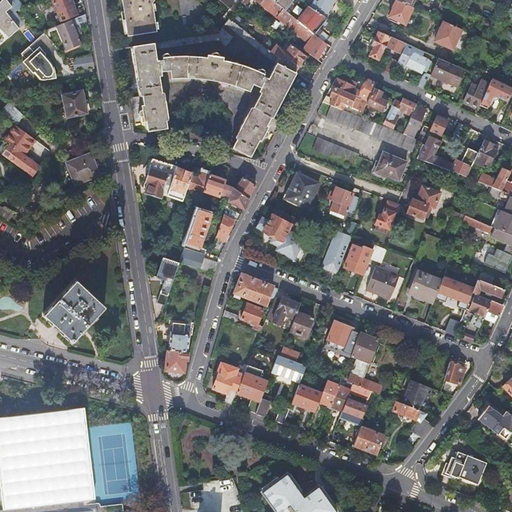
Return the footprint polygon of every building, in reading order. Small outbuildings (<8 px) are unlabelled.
[(17,13),(25,8),(24,7),(18,0),(15,0),(10,4),(8,6),(16,15),(17,13)] [(49,0),(51,4),(58,23),(77,15),(70,0),(49,0)] [(153,0),(121,0),(123,13),(121,13),(123,36),(156,32),(152,2),(153,0)] [(217,0),(234,14),(238,8),(242,3),(244,0),(217,0)] [(244,0),(242,3),(246,7),(251,1),(306,43),(301,49),(316,60),(326,43),(313,33),(299,22),(286,12),(269,0),(244,0)] [(337,0),(314,0),(310,9),(317,14),(323,19),(325,19),(326,18),(327,19),(337,0)] [(405,25),(413,8),(409,6),(396,0),(388,18),(405,25)] [(299,22),(313,33),(323,19),(317,14),(310,9),(299,22)] [(80,32),(88,29),(86,15),(57,27),(64,44),(65,46),(66,46),(68,49),(80,45),(77,36),(80,32)] [(462,29),(444,21),(435,42),(453,50),(462,29)] [(267,22),(264,26),(277,35),(280,31),(267,22)] [(253,45),(225,25),(221,30),(273,66),(268,75),(264,73),(264,70),(263,69),(261,68),(260,67),(258,68),(257,69),(256,70),(223,59),(224,56),(219,55),(217,52),(215,51),(212,52),(211,53),(210,54),(206,53),(205,57),(188,56),(168,57),(167,54),(164,53),(163,53),(161,53),(159,55),(159,57),(160,60),(154,62),(152,51),(183,46),(198,44),(203,43),(207,43),(211,44),(223,52),(229,44),(217,36),(131,48),(140,104),(138,105),(138,110),(137,110),(136,111),(135,112),(135,115),(137,117),(140,118),(141,124),(143,124),(145,133),(165,130),(163,120),(166,120),(163,101),(161,101),(157,78),(160,78),(159,73),(168,71),(169,79),(180,78),(190,78),(211,79),(232,84),(248,91),(252,83),(259,87),(257,91),(259,92),(247,116),(245,115),(237,130),(239,131),(231,147),(248,156),(257,140),(260,141),(262,138),(263,138),(265,138),(266,138),(267,136),(268,135),(268,134),(267,132),(265,130),(267,126),(265,125),(269,117),(271,118),(295,73),(294,72),(278,62),(253,45)] [(378,30),(374,37),(384,44),(383,45),(399,53),(405,42),(378,30)] [(55,48),(44,34),(19,56),(24,61),(21,63),(32,75),(33,74),(38,80),(37,81),(39,81),(42,81),(47,81),(56,79),(56,75),(55,73),(54,69),(52,65),(49,61),(50,60),(48,57),(56,50),(54,48),(55,48)] [(384,44),(374,37),(373,39),(371,38),(368,44),(370,45),(369,47),(371,48),(366,57),(374,62),(381,49),(383,45),(384,44)] [(396,61),(394,64),(403,68),(404,64),(420,71),(421,69),(424,70),(426,67),(429,61),(426,60),(427,58),(421,55),(423,50),(405,42),(399,53),(396,61)] [(290,44),(278,62),(294,72),(305,55),(290,44)] [(455,85),(463,68),(437,56),(429,73),(455,85)] [(389,57),(382,71),(389,74),(396,61),(389,57)] [(92,58),(76,61),(78,72),(94,69),(92,58)] [(423,87),(429,73),(425,71),(423,72),(417,84),(423,87)] [(476,106),(492,76),(485,73),(482,80),(481,79),(476,88),(469,84),(462,98),(476,106)] [(336,79),(332,85),(351,94),(352,92),(355,94),(357,90),(354,89),(356,84),(351,81),(348,85),(336,79)] [(511,89),(490,79),(481,99),(479,105),(487,108),(488,105),(490,104),(492,100),(493,101),(498,99),(499,97),(506,100),(511,89)] [(351,94),(361,99),(366,102),(372,88),(375,84),(367,80),(361,93),(357,90),(355,94),(352,92),(351,94)] [(326,97),(322,103),(331,106),(341,110),(345,102),(362,110),(365,104),(366,102),(361,99),(360,101),(334,88),(329,99),(326,97)] [(372,88),(366,102),(365,104),(380,111),(385,101),(378,97),(381,92),(372,88)] [(84,90),(63,94),(67,116),(87,113),(84,90)] [(394,100),(384,123),(393,127),(401,111),(397,110),(400,103),(394,100)] [(380,111),(385,114),(390,103),(385,101),(380,111)] [(341,110),(331,106),(326,118),(414,152),(420,139),(417,138),(413,137),(402,133),(393,129),(380,124),(363,118),(359,117),(341,110)] [(414,106),(402,133),(413,137),(424,110),(414,106)] [(435,116),(428,131),(440,136),(446,121),(435,116)] [(88,121),(77,125),(81,135),(91,131),(88,121)] [(22,133),(11,124),(0,139),(0,153),(33,176),(39,166),(25,156),(34,141),(22,133)] [(22,133),(34,141),(39,134),(28,126),(22,133)] [(421,128),(417,138),(420,139),(424,141),(428,131),(421,128)] [(317,138),(312,150),(354,166),(359,154),(317,138)] [(423,144),(417,157),(449,169),(451,170),(453,164),(442,160),(443,158),(439,149),(437,148),(440,143),(428,139),(426,145),(423,144)] [(477,155),(473,165),(482,169),(483,165),(488,167),(495,152),(490,150),(492,145),(483,141),(477,155)] [(471,165),(473,166),(473,165),(477,155),(467,150),(462,162),(457,160),(452,170),(467,176),(471,165)] [(383,152),(376,170),(399,179),(406,161),(383,152)] [(90,155),(67,163),(74,184),(98,177),(90,155)] [(146,192),(166,199),(170,189),(172,181),(174,176),(149,168),(146,178),(150,180),(146,192)] [(192,174),(176,168),(174,176),(172,181),(170,189),(185,194),(192,174)] [(208,175),(209,172),(201,169),(198,178),(194,176),(190,189),(202,193),(203,192),(208,175)] [(481,174),(478,181),(488,185),(502,190),(507,180),(510,172),(504,169),(498,181),(481,174)] [(298,172),(288,198),(310,207),(320,181),(298,172)] [(208,175),(203,192),(219,197),(225,180),(208,175)] [(254,186),(242,178),(235,190),(247,197),(254,186)] [(507,180),(502,190),(510,194),(511,194),(511,180),(511,182),(507,180)] [(408,198),(405,205),(408,206),(406,213),(421,219),(426,207),(433,210),(439,193),(421,185),(415,200),(408,198)] [(352,213),(358,198),(351,195),(351,194),(334,187),(331,193),(327,192),(325,198),(332,201),(329,209),(344,215),(346,211),(352,213)] [(235,190),(231,188),(227,199),(244,210),(250,199),(247,197),(235,190)] [(463,194),(457,192),(450,209),(453,210),(456,212),(463,194)] [(511,194),(510,194),(503,211),(511,214),(511,194)] [(373,224),(376,226),(374,230),(384,234),(386,230),(388,230),(393,215),(397,216),(400,207),(387,201),(380,216),(377,215),(373,224)] [(0,206),(0,215),(9,221),(14,214),(0,206)] [(223,215),(238,222),(241,215),(226,206),(224,212),(223,215)] [(501,210),(496,208),(488,226),(493,228),(501,210)] [(197,210),(188,236),(186,243),(186,244),(198,248),(209,215),(197,210)] [(456,212),(453,210),(451,216),(461,220),(463,215),(456,212)] [(511,214),(503,211),(501,210),(493,228),(510,235),(511,236),(511,214)] [(261,218),(256,228),(262,231),(275,237),(273,242),(280,245),(277,250),(293,258),(299,246),(300,247),(301,245),(300,244),(301,241),(286,233),(289,227),(291,228),(294,221),(284,216),(282,220),(270,214),(268,220),(267,219),(266,221),(261,218)] [(463,215),(461,220),(470,224),(472,219),(463,215)] [(222,217),(221,220),(216,238),(224,241),(232,222),(222,217)] [(340,218),(336,230),(338,231),(343,233),(347,221),(340,218)] [(511,250),(511,236),(510,235),(493,228),(488,226),(487,225),(472,219),(470,224),(492,234),(490,237),(506,244),(505,247),(511,250)] [(349,222),(345,234),(352,236),(356,225),(349,222)] [(324,268),(339,273),(353,236),(352,236),(345,234),(343,233),(338,231),(337,231),(324,268)] [(371,259),(374,250),(364,245),(355,242),(351,252),(344,268),(364,276),(371,259)] [(389,250),(386,248),(376,245),(374,250),(371,259),(384,264),(389,250)] [(504,272),(511,254),(488,245),(481,264),(504,272)] [(205,255),(184,248),(179,263),(200,270),(204,259),(205,255)] [(156,304),(164,306),(171,287),(177,269),(179,264),(162,258),(161,263),(156,277),(155,278),(164,281),(156,304)] [(217,264),(204,259),(200,270),(214,275),(217,264)] [(366,290),(378,295),(388,299),(397,277),(375,268),(366,290)] [(434,294),(439,282),(414,272),(408,287),(407,291),(424,297),(423,300),(431,303),(434,294)] [(479,272),(476,280),(483,283),(490,285),(494,277),(479,272)] [(242,274),(241,274),(233,296),(239,298),(240,294),(265,304),(267,298),(273,300),(277,288),(270,285),(242,274)] [(465,286),(441,277),(439,282),(434,294),(458,304),(465,286)] [(476,280),(471,293),(474,294),(477,296),(479,290),(500,298),(503,290),(490,285),(483,283),(476,280)] [(74,281),(43,315),(72,342),(104,308),(74,281)] [(477,296),(474,294),(467,310),(475,313),(482,316),(485,310),(488,300),(477,296)] [(279,302),(273,300),(269,310),(267,314),(281,319),(282,315),(293,319),(296,312),(299,304),(281,297),(279,302)] [(499,315),(503,306),(492,302),(488,300),(485,310),(482,316),(482,318),(485,319),(488,311),(498,315),(499,315)] [(256,326),(254,330),(260,332),(262,326),(259,325),(264,312),(245,304),(240,320),(251,324),(256,326)] [(224,311),(222,318),(235,322),(237,316),(224,311)] [(296,312),(293,319),(288,331),(304,337),(311,318),(296,312)] [(350,354),(358,333),(349,329),(350,328),(332,320),(325,339),(343,346),(342,350),(350,354)] [(171,327),(169,351),(186,353),(188,335),(188,332),(192,332),(193,323),(189,322),(172,321),(171,327)] [(377,340),(358,333),(350,354),(356,356),(348,379),(344,378),(343,381),(352,384),(366,390),(370,381),(362,378),(377,340)] [(283,345),(279,356),(295,362),(299,352),(283,345)] [(187,361),(188,353),(186,353),(169,351),(167,350),(165,371),(183,373),(184,360),(187,361)] [(279,356),(278,355),(271,372),(299,383),(306,366),(295,362),(279,356)] [(449,361),(443,377),(460,383),(466,368),(449,361)] [(223,402),(231,405),(236,393),(243,376),(235,372),(236,369),(220,363),(216,373),(218,373),(212,390),(226,395),(223,402)] [(247,366),(236,369),(235,372),(243,376),(245,369),(247,366)] [(243,376),(236,393),(260,402),(261,399),(267,382),(247,374),(249,371),(245,369),(243,376)] [(511,380),(510,378),(501,387),(511,397),(511,380)] [(433,389),(411,380),(402,403),(424,412),(433,389)] [(328,381),(323,394),(319,402),(330,406),(339,382),(336,381),(335,384),(328,381)] [(381,385),(370,381),(366,390),(369,391),(373,392),(378,394),(381,385)] [(339,382),(330,406),(342,410),(347,399),(349,392),(350,390),(341,386),(342,383),(339,382)] [(352,384),(350,390),(349,392),(366,399),(369,391),(366,390),(352,384)] [(299,385),(291,402),(316,412),(319,402),(323,394),(299,385)] [(260,402),(255,414),(263,417),(269,402),(261,399),(260,402)] [(347,399),(342,410),(339,417),(357,424),(364,405),(347,399)] [(402,403),(396,401),(392,411),(415,420),(418,421),(411,430),(420,438),(421,437),(430,426),(421,420),(423,416),(424,412),(402,403)] [(486,403),(473,419),(504,442),(511,431),(511,415),(504,410),(500,414),(486,403)] [(275,421),(282,424),(288,409),(281,406),(275,421)] [(92,408),(0,414),(0,434),(6,507),(100,500),(92,408)] [(359,426),(352,445),(376,454),(383,435),(359,426)] [(448,456),(442,473),(456,479),(456,477),(475,484),(484,462),(455,451),(452,458),(448,456)] [(289,474),(286,477),(298,493),(301,491),(289,474)] [(278,480),(262,492),(260,494),(274,511),(332,511),(333,511),(330,508),(316,489),(315,488),(302,498),(292,505),(289,500),(298,493),(286,477),(285,475),(278,480)] [(511,511),(511,476),(501,508),(511,511)] [(260,489),(262,492),(278,480),(275,477),(260,489)] [(245,511),(231,478),(202,482),(203,491),(189,494),(191,511),(245,511)] [(319,487),(316,489),(330,508),(333,505),(319,487)] [(302,498),(298,493),(289,500),(292,505),(302,498)]
